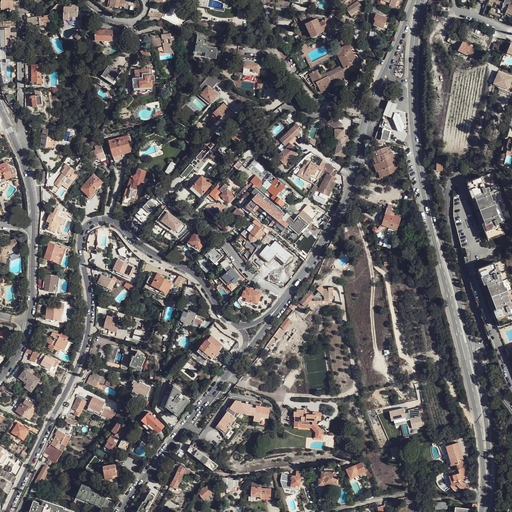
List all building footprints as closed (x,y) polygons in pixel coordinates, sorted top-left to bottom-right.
[(1,0),(2,10),(10,10),(10,2),(10,0),(1,0)] [(111,2),(110,6),(118,8),(119,6),(125,7),(125,8),(125,9),(126,9),(127,9),(128,8),(128,5),(126,4),(126,1),(124,0),(109,0),(109,1),(111,2)] [(375,0),(375,1),(394,8),(397,1),(397,0),(375,0)] [(511,0),(480,0),(479,2),(484,4),(485,0),(488,0),(487,5),(491,7),(488,14),(496,17),(508,22),(511,15),(511,0)] [(364,8),(358,1),(347,9),(353,17),(364,8)] [(73,5),(70,5),(70,8),(65,7),(64,19),(69,19),(69,20),(78,21),(78,6),(73,5)] [(437,13),(430,11),(429,18),(436,19),(437,13)] [(371,12),(371,19),(376,20),(374,25),(383,28),(385,23),(387,18),(371,12)] [(326,16),(314,15),(307,14),(308,17),(302,20),(304,26),(306,25),(313,39),(320,36),(319,34),(323,32),(328,30),(330,34),(337,30),(338,32),(344,29),(343,29),(348,27),(344,18),(342,19),(334,22),(333,19),(330,19),(326,18),(326,16)] [(40,24),(40,26),(45,25),(47,29),(52,27),(49,21),(50,21),(50,17),(42,18),(42,17),(32,18),(32,19),(31,19),(32,26),(37,26),(37,24),(40,24)] [(5,45),(11,45),(11,38),(19,37),(18,32),(11,33),(11,28),(0,28),(1,42),(5,42),(5,45)] [(81,30),(75,36),(78,40),(84,34),(81,30)] [(116,41),(116,36),(114,36),(114,30),(109,30),(109,31),(104,31),(104,30),(95,30),(95,41),(103,41),(103,42),(104,43),(104,44),(105,45),(106,45),(107,46),(108,46),(109,46),(109,47),(111,47),(112,47),(113,46),(114,46),(115,45),(116,43),(116,41)] [(154,38),(150,38),(151,46),(163,44),(162,40),(164,40),(164,51),(173,50),(172,44),(174,44),(174,39),(171,39),(170,34),(164,31),(164,34),(154,35),(154,38)] [(330,71),(335,81),(357,70),(358,71),(364,68),(360,61),(358,62),(349,44),(352,43),(347,33),(339,37),(344,47),(336,51),(343,65),(330,71)] [(198,36),(195,51),(206,53),(205,58),(209,59),(209,57),(216,59),(218,48),(207,46),(206,49),(203,48),(204,46),(205,36),(198,36)] [(458,40),(450,36),(447,41),(455,45),(458,40)] [(239,45),(240,39),(227,37),(227,43),(239,45)] [(163,44),(151,46),(152,48),(162,46),(164,53),(173,53),(173,50),(164,51),(164,40),(162,40),(163,44)] [(470,46),(463,42),(458,50),(476,59),(480,50),(473,47),(474,46),(471,45),(470,46)] [(496,44),(493,50),(499,52),(501,46),(496,44)] [(151,55),(147,48),(143,50),(144,53),(142,54),(145,59),(151,55)] [(260,64),(245,62),(244,68),(253,70),(253,72),(260,73),(261,69),(259,69),(260,64)] [(41,65),(32,65),(32,83),(37,83),(37,84),(43,84),(43,77),(42,77),(41,65)] [(108,66),(103,75),(107,78),(108,77),(115,82),(117,77),(120,74),(108,66)] [(145,72),(144,70),(137,70),(137,79),(133,79),(134,88),(140,88),(140,89),(140,90),(141,91),(142,91),(143,91),(144,91),(145,91),(146,90),(147,90),(148,89),(148,88),(153,87),(153,81),(155,81),(155,76),(151,76),(151,69),(147,70),(147,72),(145,72)] [(324,78),(323,75),(320,69),(313,72),(314,75),(311,77),(316,87),(318,86),(322,93),(333,87),(333,85),(332,83),(329,76),(324,78)] [(330,71),(323,75),(324,78),(329,76),(332,83),(335,81),(330,71)] [(511,80),(511,76),(499,72),(494,84),(508,90),(511,80)] [(219,95),(208,86),(201,95),(211,104),(219,95)] [(41,91),(35,90),(35,95),(32,96),(31,96),(31,97),(30,98),(31,99),(32,99),(34,108),(44,106),(41,91)] [(388,101),(383,115),(391,118),(396,104),(388,101)] [(223,104),(214,113),(215,114),(213,116),(209,119),(215,124),(229,110),(223,104)] [(326,115),(331,118),(331,117),(334,119),(335,119),(339,113),(331,111),(326,115)] [(400,115),(395,113),(393,119),(398,129),(398,131),(402,132),(405,127),(401,116),(400,115)] [(335,119),(334,119),(331,125),(336,128),(335,139),(337,139),(337,145),(348,145),(348,138),(346,137),(346,130),(344,129),(344,124),(335,119)] [(280,140),(285,146),(295,136),(298,139),(302,135),(299,132),(302,129),(297,124),(280,140)] [(230,133),(231,136),(242,130),(240,127),(230,133)] [(51,148),(53,138),(54,131),(43,129),(41,139),(42,139),(41,147),(43,148),(46,148),(46,147),(51,148)] [(242,130),(231,136),(236,145),(247,139),(242,130)] [(388,141),(390,131),(384,130),(381,139),(388,141)] [(128,135),(109,141),(115,161),(122,159),(122,157),(127,156),(128,154),(127,150),(130,149),(128,140),(130,140),(128,135)] [(193,137),(190,139),(187,142),(192,146),(197,141),(193,137)] [(279,151),(285,146),(280,140),(279,139),(273,144),(279,151)] [(99,157),(101,160),(102,162),(107,160),(100,144),(94,147),(95,150),(90,152),(93,160),(97,158),(99,157)] [(279,159),(282,162),(295,149),(292,146),(291,144),(277,157),(279,159)] [(374,152),(379,163),(394,156),(393,152),(392,153),(389,154),(388,152),(389,151),(389,150),(388,146),(374,152)] [(295,149),(282,162),(284,165),(286,164),(285,163),(296,152),(297,153),(298,152),(295,149)] [(270,150),(265,154),(269,160),(274,156),(270,150)] [(191,164),(181,176),(184,178),(185,177),(187,178),(195,167),(193,166),(194,164),(196,166),(198,164),(196,162),(197,160),(199,162),(206,154),(202,152),(195,161),(194,160),(192,162),(193,163),(192,165),(191,164)] [(379,163),(377,164),(380,171),(382,177),(397,171),(396,168),(395,167),(394,168),(394,165),(397,164),(394,156),(379,163)] [(443,169),(448,169),(448,164),(443,164),(443,158),(439,158),(439,156),(437,156),(437,170),(443,171),(443,169)] [(248,166),(250,169),(253,166),(256,170),(257,169),(264,175),(267,171),(254,159),(248,166)] [(324,172),(328,165),(323,162),(320,167),(319,169),(316,167),(317,166),(310,161),(307,166),(306,165),(304,169),(301,175),(310,180),(311,176),(319,181),(324,172)] [(12,177),(6,162),(3,164),(0,164),(0,180),(0,182),(12,177)] [(375,164),(374,165),(377,172),(379,179),(382,177),(380,171),(377,164),(375,164)] [(72,180),(74,181),(79,173),(69,165),(66,168),(65,167),(62,172),(64,173),(62,175),(61,174),(57,180),(62,184),(64,182),(68,185),(72,180)] [(334,168),(328,165),(324,172),(329,174),(319,192),(330,198),(337,184),(334,182),(332,181),(334,177),(336,174),(332,171),(334,168)] [(301,175),(304,169),(303,169),(299,176),(309,181),(310,180),(301,175)] [(103,182),(94,174),(87,182),(81,189),(83,192),(81,195),(84,197),(87,194),(90,197),(103,182)] [(127,204),(130,204),(131,201),(132,201),(133,201),(134,201),(134,200),(135,199),(137,199),(138,197),(136,196),(138,189),(136,188),(138,181),(139,181),(140,180),(140,179),(141,177),(140,176),(140,175),(139,174),(138,174),(137,174),(136,174),(135,175),(134,176),(131,175),(127,189),(126,189),(123,198),(124,199),(123,203),(127,204)] [(193,186),(202,195),(212,185),(202,176),(193,186)] [(255,176),(251,182),(254,185),(257,187),(259,185),(261,181),(255,176)] [(479,177),(469,181),(472,189),(474,196),(472,197),(470,198),(475,212),(481,226),(484,224),(486,229),(482,231),(486,241),(500,235),(503,234),(501,228),(499,223),(502,221),(501,218),(500,218),(499,214),(496,208),(494,201),(491,195),(490,191),(491,191),(489,187),(485,189),(483,183),(484,183),(482,177),(479,178),(479,177)] [(67,190),(74,181),(72,180),(68,185),(64,182),(62,184),(61,186),(67,190)] [(275,186),(272,184),(268,190),(273,195),(271,198),(282,207),(285,202),(277,196),(280,191),(281,192),(285,187),(284,186),(284,185),(279,181),(275,186)] [(217,186),(207,197),(212,201),(216,201),(221,195),(227,188),(229,187),(226,184),(222,189),(217,186)] [(239,194),(243,197),(249,190),(251,188),(248,185),(245,187),(239,194)] [(200,197),(202,195),(193,186),(191,189),(200,197)] [(305,229),(310,224),(299,215),(296,219),(293,216),(291,215),(291,216),(286,212),(285,212),(253,186),(251,188),(249,190),(254,194),(247,203),(249,204),(246,207),(254,214),(259,207),(264,211),(265,209),(276,219),(275,220),(285,229),(286,227),(291,231),(291,232),(292,232),(293,231),(294,230),(299,235),(302,231),(305,228),(305,229)] [(227,200),(230,203),(236,196),(227,188),(221,195),(224,197),(224,198),(224,199),(225,200),(227,200)] [(143,221),(157,205),(154,203),(153,204),(149,201),(135,216),(139,219),(140,218),(143,221)] [(308,204),(303,211),(313,219),(316,216),(320,212),(308,204)] [(393,206),(388,204),(387,208),(384,207),(386,212),(382,224),(397,229),(402,215),(395,213),(396,211),(392,209),(393,206)] [(289,205),(286,210),(293,215),(297,210),(296,209),(295,210),(289,205)] [(61,223),(64,217),(62,216),(64,211),(59,209),(53,207),(47,221),(51,223),(48,229),(55,232),(57,227),(58,228),(59,228),(61,223)] [(235,219),(239,221),(244,214),(237,209),(229,219),(232,222),(234,220),(235,219)] [(186,226),(164,210),(156,222),(165,229),(168,225),(171,227),(168,230),(176,236),(182,232),(186,226)] [(299,215),(310,224),(311,222),(313,219),(303,211),(301,213),(299,215)] [(222,220),(218,225),(223,230),(227,225),(222,220)] [(264,227),(256,220),(254,223),(257,225),(251,233),(250,234),(250,235),(249,236),(249,237),(250,239),(250,240),(251,240),(252,241),(254,241),(256,241),(256,240),(257,240),(258,239),(259,239),(265,232),(265,231),(264,230),(263,229),(264,227)] [(247,230),(251,233),(257,225),(254,223),(252,225),(251,224),(247,230)] [(100,231),(99,249),(108,250),(109,232),(100,231)] [(197,247),(200,249),(207,240),(196,232),(189,242),(197,247)] [(15,238),(4,242),(5,245),(4,244),(2,244),(1,244),(0,244),(0,265),(4,266),(4,258),(20,252),(15,238)] [(267,244),(259,254),(269,263),(275,256),(285,264),(292,256),(275,241),(270,247),(267,244)] [(63,253),(65,247),(50,242),(47,250),(45,258),(58,263),(61,257),(59,256),(60,252),(63,253)] [(201,250),(200,249),(197,247),(189,242),(188,243),(188,244),(188,245),(189,246),(189,247),(190,247),(191,247),(192,247),(200,252),(201,250)] [(67,248),(65,247),(63,253),(60,252),(59,256),(61,257),(58,263),(60,264),(63,258),(64,255),(67,248)] [(217,262),(219,259),(224,256),(216,247),(213,249),(212,248),(208,252),(211,256),(210,258),(215,263),(217,262)] [(214,265),(215,263),(210,258),(211,256),(208,252),(205,256),(214,265)] [(230,265),(233,262),(229,257),(224,261),(228,266),(230,265)] [(132,274),(134,271),(135,267),(118,260),(117,262),(116,265),(118,266),(117,270),(131,276),(132,274)] [(240,271),(233,262),(230,265),(228,266),(225,268),(228,272),(223,276),(220,278),(224,283),(226,281),(229,284),(233,281),(234,283),(235,283),(236,283),(237,283),(237,282),(237,281),(237,280),(240,277),(237,274),(240,271)] [(491,264),(476,269),(480,280),(484,278),(486,283),(482,284),(487,298),(492,312),(496,311),(498,316),(494,317),(498,327),(511,322),(511,313),(510,309),(511,308),(511,304),(511,305),(508,295),(505,287),(502,278),(503,277),(501,274),(498,275),(496,269),(493,264),(491,264)] [(131,277),(131,276),(117,270),(118,266),(116,265),(113,272),(128,278),(129,278),(130,278),(131,277)] [(155,279),(150,289),(162,295),(163,291),(168,293),(173,283),(164,278),(164,276),(161,275),(158,273),(155,279)] [(54,283),(57,283),(58,276),(45,274),(44,281),(46,282),(46,284),(46,287),(45,291),(53,292),(54,285),(54,283)] [(108,287),(112,289),(116,281),(117,279),(114,276),(112,279),(102,275),(100,278),(99,281),(102,282),(101,285),(107,288),(108,287)] [(185,278),(179,275),(177,279),(184,283),(185,278)] [(320,306),(322,305),(329,305),(330,304),(334,303),(333,287),(328,288),(328,289),(324,289),(323,290),(321,288),(322,287),(320,285),(317,289),(319,291),(315,296),(312,294),(314,291),(311,288),(308,294),(305,296),(297,306),(302,309),(305,306),(305,307),(312,298),(315,300),(315,302),(320,301),(320,306)] [(252,301),(258,303),(262,293),(263,289),(257,287),(255,290),(252,289),(252,288),(250,287),(250,288),(247,288),(246,290),(245,289),(243,296),(242,295),(238,299),(238,300),(241,304),(244,302),(245,302),(246,301),(252,303),(252,301)] [(319,306),(320,306),(320,301),(315,302),(309,308),(313,311),(319,306)] [(55,320),(57,320),(61,320),(62,313),(64,313),(65,303),(48,302),(47,310),(46,319),(51,319),(53,319),(53,321),(55,321),(55,320)] [(202,327),(204,322),(195,318),(197,313),(189,310),(189,312),(188,313),(184,311),(181,320),(200,328),(201,327),(202,327)] [(111,326),(116,327),(120,317),(115,316),(115,318),(113,317),(108,315),(104,327),(107,328),(110,329),(111,326)] [(287,318),(276,333),(280,336),(292,321),(287,318)] [(145,327),(144,330),(147,331),(149,322),(136,319),(135,324),(142,327),(145,327)] [(0,342),(4,341),(3,339),(8,337),(6,329),(0,330),(0,342)] [(200,348),(209,355),(212,358),(214,356),(215,354),(218,351),(223,344),(222,344),(226,340),(215,331),(208,339),(200,348)] [(55,334),(52,333),(51,334),(51,335),(55,338),(54,340),(49,337),(46,342),(50,344),(49,347),(53,350),(54,348),(59,351),(61,348),(67,351),(71,342),(61,336),(61,335),(55,333),(55,334)] [(272,339),(267,346),(269,347),(275,341),(272,339)] [(111,345),(107,362),(114,364),(116,358),(119,348),(111,345)] [(35,359),(36,359),(41,349),(36,347),(30,360),(32,360),(34,361),(35,359)] [(207,357),(209,355),(200,348),(197,352),(206,359),(207,357)] [(121,370),(130,373),(130,366),(130,362),(132,351),(124,350),(121,365),(116,364),(114,369),(121,370)] [(175,355),(181,360),(185,355),(178,350),(175,355)] [(134,356),(130,365),(137,368),(138,366),(142,367),(146,357),(144,356),(145,354),(138,351),(136,356),(134,356)] [(55,367),(57,362),(42,353),(39,359),(43,361),(41,364),(50,369),(53,365),(55,367)] [(19,377),(24,381),(27,383),(25,387),(31,391),(36,395),(44,383),(39,379),(29,372),(25,369),(22,373),(19,377)] [(120,384),(93,372),(92,376),(90,375),(89,379),(87,383),(96,387),(99,381),(117,390),(120,384)] [(133,385),(132,385),(130,390),(130,391),(130,393),(130,394),(131,394),(132,395),(133,394),(134,394),(135,395),(136,395),(138,395),(139,393),(147,397),(151,387),(139,382),(139,383),(135,381),(133,385)] [(187,402),(188,403),(189,402),(190,401),(181,393),(182,391),(170,382),(168,386),(166,391),(162,403),(160,408),(164,411),(166,406),(170,410),(177,415),(182,408),(187,402)] [(109,400),(110,398),(96,392),(95,394),(109,400)] [(86,409),(99,415),(105,401),(92,395),(86,409)] [(86,402),(78,398),(73,408),(75,409),(76,410),(75,414),(80,416),(86,402)] [(31,408),(33,404),(25,399),(23,402),(22,402),(18,407),(14,413),(17,415),(24,418),(25,417),(29,419),(35,410),(31,408)] [(240,413),(241,403),(235,402),(231,407),(230,406),(224,414),(225,415),(226,416),(225,417),(224,416),(217,426),(223,431),(222,433),(225,437),(231,429),(229,428),(231,425),(233,426),(236,422),(234,421),(236,418),(234,416),(237,411),(240,413)] [(252,405),(241,403),(240,413),(251,415),(252,407),(252,405)] [(256,408),(252,407),(251,415),(255,416),(254,421),(260,422),(261,417),(269,418),(270,408),(256,405),(256,408)] [(114,419),(116,411),(103,408),(102,416),(114,419)] [(295,417),(294,421),(301,422),(301,424),(312,425),(312,428),(316,432),(321,428),(317,424),(317,420),(321,420),(322,413),(313,412),(312,414),(307,414),(307,416),(303,416),(304,412),(304,410),(297,410),(297,412),(294,412),(293,417),(295,417)] [(160,425),(145,411),(137,419),(140,422),(138,425),(141,427),(142,426),(148,431),(150,428),(154,431),(157,428),(160,425)] [(26,430),(27,429),(18,423),(11,432),(23,439),(28,431),(26,430)] [(121,436),(123,437),(128,427),(124,424),(122,427),(120,426),(121,425),(118,423),(112,431),(113,432),(115,434),(115,435),(114,436),(113,436),(112,435),(107,441),(108,442),(105,446),(110,450),(110,449),(112,451),(110,453),(113,456),(114,454),(116,455),(117,454),(118,452),(117,450),(115,448),(117,443),(114,440),(116,438),(119,440),(121,436)] [(52,442),(51,444),(56,447),(59,449),(61,445),(61,444),(66,434),(58,430),(55,434),(56,435),(52,442)] [(71,437),(66,434),(61,444),(64,445),(67,446),(71,437)] [(125,450),(128,442),(122,439),(118,447),(125,450)] [(48,442),(43,452),(50,456),(48,459),(55,463),(63,451),(59,449),(56,447),(51,444),(49,443),(48,442)] [(458,469),(462,468),(461,463),(462,463),(461,460),(462,460),(464,459),(462,455),(461,455),(460,451),(461,451),(459,443),(447,446),(453,466),(457,465),(458,469)] [(218,465),(210,459),(193,446),(191,445),(188,450),(214,469),(218,465)] [(391,448),(393,458),(400,457),(399,455),(408,453),(406,447),(398,449),(398,447),(391,448)] [(353,466),(356,472),(359,471),(360,474),(366,471),(366,470),(368,469),(369,469),(365,460),(362,461),(362,462),(353,466)] [(105,466),(104,466),(104,470),(103,471),(100,471),(102,480),(103,481),(103,482),(104,483),(105,483),(106,483),(106,480),(105,477),(113,475),(117,475),(116,469),(115,464),(109,465),(105,466)] [(184,465),(181,464),(170,485),(177,488),(184,474),(183,474),(186,468),(184,465)] [(31,491),(37,493),(50,467),(46,465),(45,465),(44,466),(33,487),(32,489),(31,491)] [(353,466),(347,469),(351,478),(360,474),(359,471),(356,472),(353,466)] [(324,485),(331,485),(337,485),(337,472),(334,472),(334,468),(324,467),(324,472),(322,472),(322,479),(319,479),(319,485),(324,485)] [(466,474),(464,468),(462,468),(458,469),(453,471),(454,475),(450,476),(451,479),(451,481),(452,483),(452,484),(453,486),(455,488),(456,490),(459,488),(460,488),(464,490),(465,483),(464,482),(463,482),(462,481),(462,480),(464,479),(465,478),(466,477),(466,475),(466,474)] [(296,476),(292,475),(291,479),(292,479),(291,486),(297,487),(300,485),(301,477),(300,477),(301,472),(297,471),(296,476)] [(234,486),(238,486),(239,480),(228,479),(228,478),(223,477),(223,483),(227,484),(227,492),(232,492),(232,488),(234,486)] [(7,481),(3,490),(9,495),(13,485),(7,481)] [(199,491),(199,492),(204,499),(206,498),(207,499),(210,497),(209,496),(213,493),(212,492),(214,490),(211,487),(213,486),(210,483),(199,491)] [(88,489),(89,487),(83,484),(78,495),(102,506),(103,505),(107,507),(108,504),(110,501),(106,499),(106,497),(89,490),(88,489)] [(261,494),(261,497),(260,499),(271,499),(271,489),(262,488),(262,487),(258,487),(258,486),(252,486),(252,487),(251,486),(251,496),(257,497),(257,494),(261,494)] [(90,488),(89,490),(106,497),(107,496),(90,488)] [(145,511),(155,496),(149,492),(143,503),(142,503),(136,511),(145,511)] [(102,507),(102,506),(78,495),(77,497),(102,507)] [(42,511),(43,511),(46,506),(42,505),(39,504),(39,503),(34,501),(30,511),(41,511),(42,511)]
